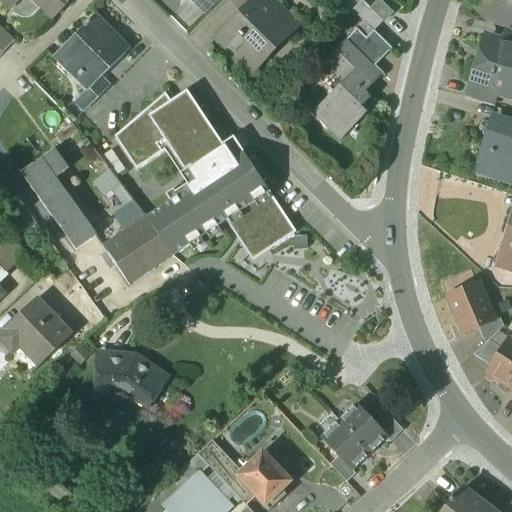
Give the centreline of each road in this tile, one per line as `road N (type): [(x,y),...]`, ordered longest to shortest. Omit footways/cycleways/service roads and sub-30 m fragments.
road 1 (residential): [(397,233),(355,226),(128,0)]
road 2 (tertiary): [(442,0),(401,161),(397,233)]
road 3 (tertiary): [(397,233),(426,356),(464,417)]
road 4 (residential): [(464,417),(366,511)]
